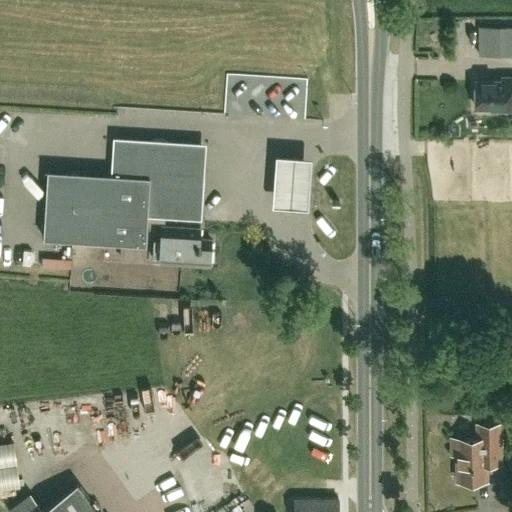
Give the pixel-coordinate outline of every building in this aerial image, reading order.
[(511,25),(478,25),(478,54),(511,54),(511,25)] [(511,88),(511,76),(501,76),(501,80),(475,80),(475,106),(490,106),(490,109),(511,109),(511,88)] [(197,213),(201,145),(117,140),(115,173),(47,169),(43,237),(145,243),(147,210),(180,212),(179,212),(197,213)] [(312,149),(276,147),(273,198),(308,201),(312,149)] [(212,206),(218,215),(232,207),(226,197),(212,206)] [(209,264),(211,239),(199,238),(199,228),(162,225),(161,240),(153,239),(152,256),(160,257),(159,261),(209,264)] [(42,242),(42,259),(71,260),(72,242),(42,242)] [(71,404),(55,406),(58,425),(73,423),(71,404)] [(477,437),(452,438),(452,454),(456,454),(457,479),(486,479),(486,464),(501,464),(500,451),(500,423),(499,423),(498,414),(488,414),(488,423),(477,423),(477,437)] [(13,440),(0,441),(0,488),(20,486),(13,440)] [(137,446),(141,458),(155,453),(150,441),(137,446)] [(437,441),(420,448),(428,467),(445,460),(437,441)] [(180,469),(198,511),(199,511),(205,510),(206,511),(210,511),(243,498),(223,451),(180,469)] [(175,481),(162,492),(171,504),(184,493),(175,481)] [(42,508),(36,511),(97,511),(77,483),(42,508)] [(337,511),(338,497),(294,497),(293,511),(337,511)]
